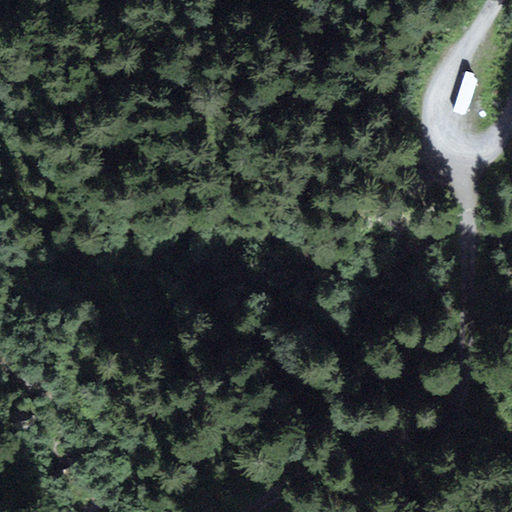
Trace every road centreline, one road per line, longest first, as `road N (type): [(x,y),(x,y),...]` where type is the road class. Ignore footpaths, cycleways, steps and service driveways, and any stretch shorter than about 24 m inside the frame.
road 1 (track): [(471,156),(472,312),(459,416),(429,434),(384,440),(328,465),(259,511)]
road 2 (track): [(500,0),(432,93),(429,119),(454,154),(471,156),(491,151),(511,124)]
